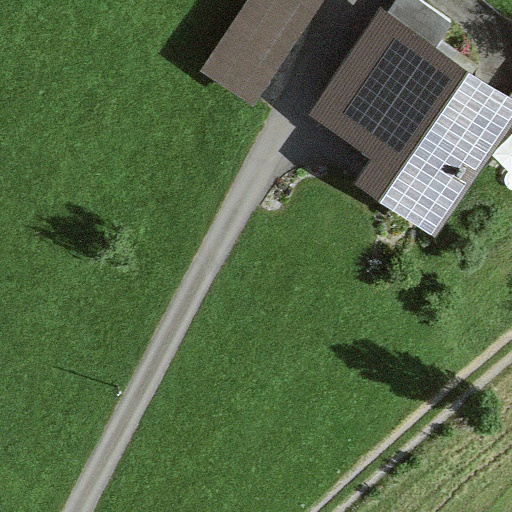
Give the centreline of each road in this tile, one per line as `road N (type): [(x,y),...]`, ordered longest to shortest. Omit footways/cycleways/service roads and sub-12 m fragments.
road 1 (track): [(76,511),(349,0)]
road 2 (track): [(325,511),(511,346)]
